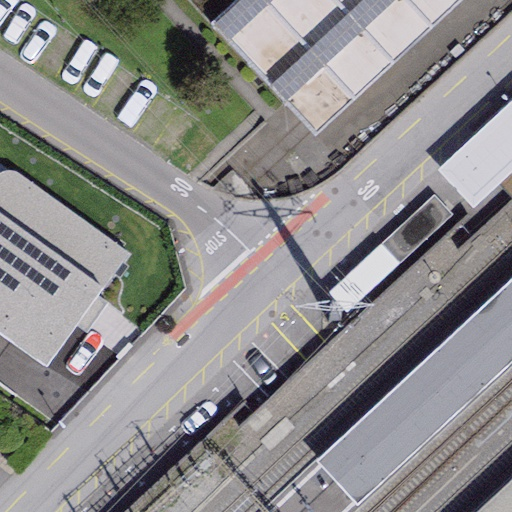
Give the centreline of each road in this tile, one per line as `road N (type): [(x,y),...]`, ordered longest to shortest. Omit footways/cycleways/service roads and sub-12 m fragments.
road 1 (residential): [(0,74),(277,271)]
road 2 (residential): [(48,511),(277,271)]
road 3 (residential): [(277,271),(511,71)]
